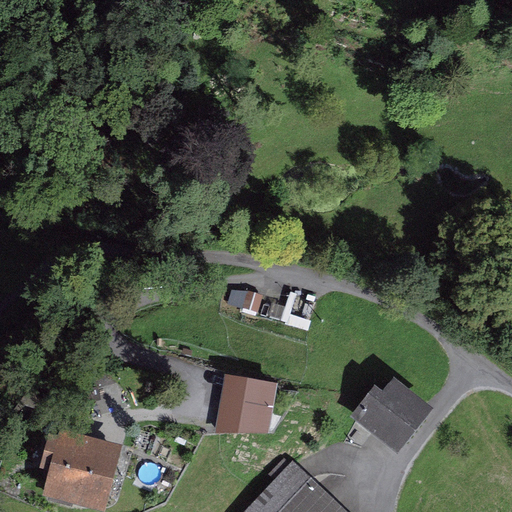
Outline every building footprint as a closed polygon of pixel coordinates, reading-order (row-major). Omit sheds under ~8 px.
[(233,290),(228,305),(257,313),(261,297),(233,290)] [(278,384),(225,376),(216,432),(268,441),(278,384)] [(383,392),(374,386),(352,416),(400,451),(431,409),(392,380),(383,392)] [(107,510),(122,446),(49,429),(40,468),(48,470),(42,495),(107,510)] [(345,511),(291,463),(246,511),(345,511)]
